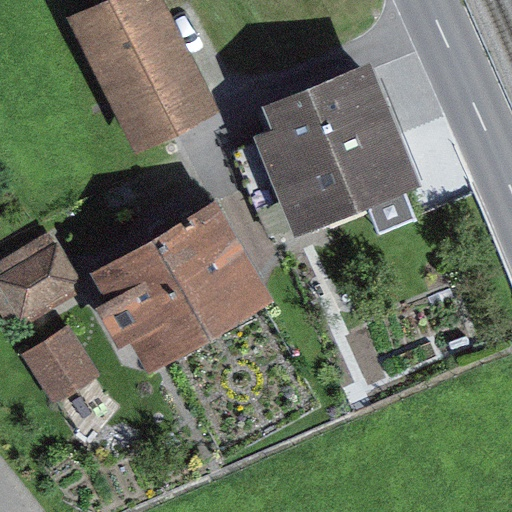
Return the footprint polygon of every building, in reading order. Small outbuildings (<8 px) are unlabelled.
[(160,137),(218,111),(167,0),(161,0),(108,24),(160,137)] [(426,176),(383,83),(288,126),(331,220),(426,176)] [(104,280),(152,363),(259,303),(211,219),(104,280)] [(46,243),(2,267),(28,316),(73,292),(46,243)] [(67,335),(31,356),(56,398),(92,377),(67,335)]
